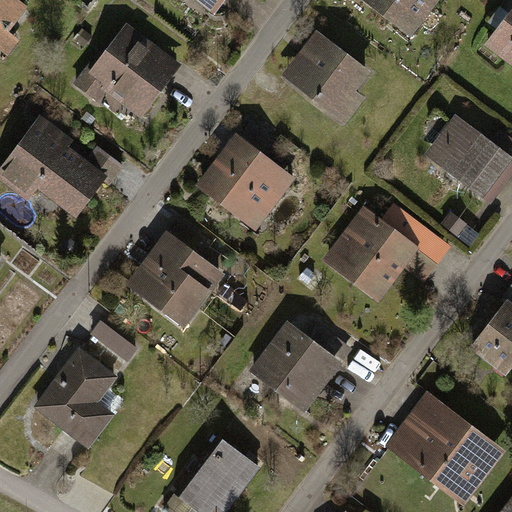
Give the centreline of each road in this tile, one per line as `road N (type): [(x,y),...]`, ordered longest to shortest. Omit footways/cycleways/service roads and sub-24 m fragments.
road 1 (residential): [(303,0),(0,400)]
road 2 (residential): [(511,234),(301,511)]
